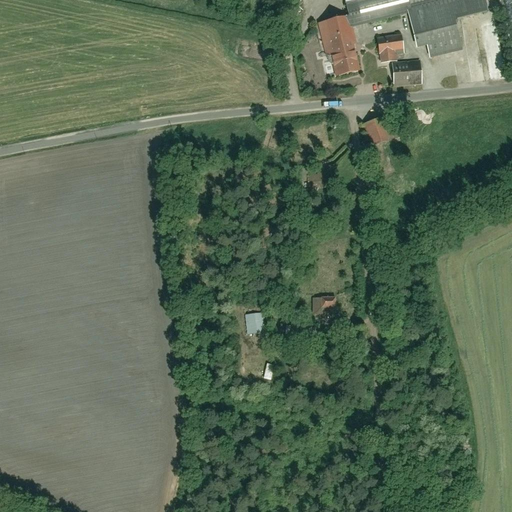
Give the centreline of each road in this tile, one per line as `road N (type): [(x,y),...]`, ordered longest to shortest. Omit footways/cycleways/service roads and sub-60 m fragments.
road 1 (residential): [(0,154),(208,118),(511,87)]
road 2 (track): [(351,104),(380,511)]
